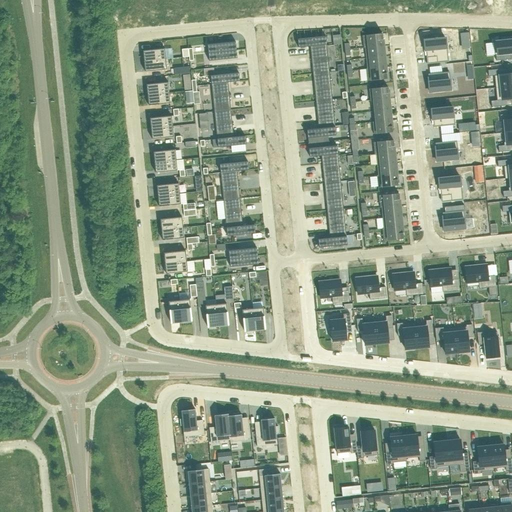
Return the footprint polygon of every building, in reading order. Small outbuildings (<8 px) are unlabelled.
[(382,34),(362,36),(364,49),(365,49),(365,48),(384,46),(382,34)] [(326,37),(297,39),(298,48),(310,47),(326,45),(326,37)] [(434,39),(424,40),(425,51),(426,51),(427,58),(436,57),(437,63),(448,62),(447,48),(446,48),(445,38),(437,39),(437,38),(434,38),(434,39)] [(493,43),(485,44),(486,56),(495,55),(505,54),(511,53),(511,40),(511,41),(511,38),(502,39),(503,41),(493,42),(493,43)] [(236,42),(207,45),(208,53),(236,50),(236,42)] [(326,45),(310,47),(313,74),(329,72),(326,45)] [(384,46),(365,48),(365,49),(366,59),(385,57),(384,46)] [(165,49),(143,51),(144,62),(166,60),(165,49)] [(236,50),(208,53),(209,62),(237,59),(236,50)] [(385,57),(366,59),(367,69),(386,68),(385,57)] [(166,60),(144,62),(145,72),(167,70),(166,60)] [(189,66),(173,68),(174,74),(189,73),(189,66)] [(367,69),(366,69),(367,82),(387,80),(386,68),(367,69)] [(329,72),(313,74),(316,102),(332,100),(329,72)] [(239,73),(211,76),(211,85),(228,83),(240,82),(239,73)] [(429,82),(428,82),(429,93),(451,91),(450,81),(449,73),(428,75),(429,82)] [(511,74),(494,76),(496,88),(511,86),(511,74)] [(168,83),(146,85),(147,95),(169,93),(168,83)] [(228,83),(211,85),(214,112),(231,110),(228,83)] [(511,86),(496,88),(497,101),(511,99),(511,86)] [(388,87),(369,89),(370,102),(371,102),(371,101),(389,99),(388,87)] [(169,93),(147,95),(148,106),(170,104),(169,93)] [(389,99),(371,101),(371,102),(372,112),(390,110),(389,99)] [(332,100),(316,102),(318,129),(335,128),(332,100)] [(452,107),(431,109),(432,120),(433,120),(434,127),(455,125),(454,117),(453,117),(452,107)] [(231,110),(214,112),(217,139),(234,138),(231,110)] [(390,110),(372,112),(374,122),(374,123),(391,121),(390,110)] [(172,116),(150,119),(151,129),(173,127),(172,116)] [(511,119),(510,120),(501,121),(503,133),(511,132),(511,119)] [(374,122),(372,122),(374,135),(393,133),(391,121),(374,123),(374,122)] [(173,127),(151,129),(152,140),(174,137),(173,127)] [(318,129),(307,130),(308,139),(316,138),(333,136),(336,136),(335,128),(318,129)] [(511,132),(503,133),(504,146),(511,144),(511,132)] [(234,138),(217,139),(218,148),(246,145),(245,136),(234,138)] [(393,141),(373,143),(374,155),(376,155),(395,153),(393,141)] [(436,151),(437,162),(458,160),(457,150),(456,142),(454,142),(436,144),(436,151)] [(317,148),(309,149),(310,157),(321,156),(338,154),(337,146),(317,148)] [(175,150),(153,152),(154,163),(176,161),(175,150)] [(395,153),(376,155),(377,165),(396,163),(395,153)] [(338,154),(321,156),(324,183),(341,182),(338,154)] [(511,159),(497,161),(498,167),(504,167),(504,166),(511,165),(511,159)] [(176,161),(154,163),(155,173),(177,171),(176,161)] [(248,162),(220,164),(221,173),(237,171),(249,170),(248,162)] [(396,163),(377,165),(378,176),(397,174),(396,163)] [(237,171),(221,173),(223,200),(240,199),(237,171)] [(378,176),(377,176),(378,188),(398,186),(397,174),(378,176)] [(459,176),(438,178),(439,189),(440,189),(441,196),(450,195),(451,201),(462,200),(461,186),(460,186),(459,176)] [(341,182),(324,183),(327,211),(344,209),(341,182)] [(179,184),(157,186),(158,196),(180,194),(179,184)] [(180,194),(158,196),(159,207),(181,205),(180,194)] [(399,194),(379,196),(380,208),(381,208),(400,206),(399,194)] [(240,199),(223,200),(226,228),(243,226),(240,199)] [(400,206),(381,208),(382,219),(401,217),(400,206)] [(344,209),(327,211),(330,238),(330,239),(346,237),(344,209)] [(444,221),(443,221),(444,231),(465,229),(464,220),(464,211),(456,212),(443,213),(444,221)] [(182,217),(160,220),(161,230),(183,228),(182,217)] [(401,217),(382,219),(383,229),(402,227),(401,217)] [(243,226),(226,228),(227,236),(255,233),(254,225),(243,226)] [(383,229),(382,229),(383,241),(404,239),(402,227),(383,229)] [(183,228),(161,230),(162,241),(184,238),(183,228)] [(330,238),(318,239),(319,248),(347,245),(352,245),(351,236),(346,237),(330,239),(330,238)] [(257,248),(228,251),(229,259),(258,256),(257,248)] [(186,251),(164,253),(165,264),(187,262),(186,251)] [(258,256),(229,259),(230,267),(259,264),(258,256)] [(187,262),(165,264),(166,274),(188,272),(187,262)] [(487,265),(465,267),(467,283),(478,282),(479,289),(488,288),(496,287),(495,276),(488,277),(487,265)] [(450,269),(429,271),(430,287),(431,294),(443,292),(459,291),(458,280),(451,280),(450,269)] [(414,273),(393,275),(394,291),(406,290),(406,296),(423,294),(422,283),(415,284),(414,273)] [(377,276),(356,279),(358,295),(369,293),(370,300),(386,298),(385,287),(378,288),(377,276)] [(340,280),(319,282),(320,298),(332,297),(333,304),(349,302),(348,291),(341,292),(340,280)] [(232,286),(223,287),(224,295),(225,304),(226,304),(233,303),(232,286)] [(497,295),(496,287),(488,288),(489,295),(497,295)] [(204,288),(196,289),(197,297),(205,296),(204,288)] [(190,300),(179,301),(181,323),(192,321),(191,314),(190,300)] [(179,301),(169,302),(170,317),(171,324),(181,323),(179,301)] [(225,304),(216,305),(218,327),(229,326),(228,318),(226,304),(225,304)] [(216,305),(205,306),(207,321),(208,328),(218,327),(216,305)] [(263,308),(253,309),(255,331),(265,330),(265,323),(263,308)] [(253,309),(242,310),(244,325),(244,332),(255,331),(253,309)] [(330,322),(328,322),(329,328),(331,328),(332,341),(346,340),(345,327),(351,326),(350,314),(343,314),(343,317),(330,319),(330,322)] [(386,320),(374,321),(376,344),(388,342),(387,329),(393,328),(391,316),(385,316),(386,320)] [(362,319),(356,319),(357,332),(363,331),(365,345),(376,344),(374,321),(363,322),(362,319)] [(415,323),(414,323),(417,348),(429,347),(427,333),(433,333),(432,320),(426,321),(426,325),(415,326),(415,323)] [(402,323),(396,324),(398,336),(404,336),(405,349),(417,348),(414,323),(403,325),(402,323)] [(466,327),(454,328),(457,353),(469,352),(467,338),(473,337),(472,325),(466,325),(466,327)] [(443,328),(435,329),(436,341),(444,340),(445,354),(457,353),(454,328),(443,329),(443,328)] [(484,332),(477,333),(478,345),(484,345),(485,359),(500,357),(498,346),(500,346),(500,340),(498,340),(497,332),(484,334),(484,332)] [(182,419),(180,419),(180,426),(183,426),(184,437),(204,435),(203,420),(196,421),(195,409),(181,411),(182,419)] [(229,416),(228,416),(231,440),(230,440),(230,442),(251,440),(249,426),(243,426),(242,415),(239,415),(239,413),(232,413),(233,416),(229,416)] [(215,427),(209,428),(211,442),(230,440),(231,440),(228,416),(229,416),(228,414),(214,415),(215,427)] [(262,432),(255,432),(257,447),(277,445),(276,434),(279,433),(278,426),(275,427),(275,418),(263,420),(260,420),(262,432)] [(335,429),(334,429),(337,454),(350,452),(351,454),(357,453),(356,446),(356,440),(349,441),(348,427),(342,428),(342,426),(335,427),(335,429)] [(356,446),(357,453),(357,459),(363,458),(363,457),(377,455),(375,430),(374,430),(374,429),(366,429),(367,431),(361,432),(362,446),(356,446)] [(391,451),(386,452),(387,465),(394,464),(393,462),(406,461),(406,459),(403,434),(397,435),(397,437),(390,438),(391,451)] [(409,434),(403,434),(406,459),(419,457),(419,461),(425,461),(424,448),(418,449),(417,435),(409,436),(409,434)] [(286,438),(278,438),(280,456),(288,455),(286,438)] [(435,456),(429,457),(430,469),(436,469),(436,467),(449,466),(447,439),(441,440),(441,442),(433,443),(435,456)] [(453,439),(447,439),(449,466),(459,465),(460,472),(469,471),(467,453),(462,454),(460,440),(453,440),(453,439)] [(478,461),(473,462),(474,474),(480,474),(480,472),(493,471),(493,468),(490,444),(484,445),(484,447),(477,447),(478,461)] [(496,444),(490,444),(493,468),(505,467),(506,471),(511,470),(511,467),(511,458),(505,458),(504,445),(496,445),(496,444)] [(208,469),(187,471),(189,484),(210,482),(208,469)] [(272,469),(259,470),(259,476),(261,488),(282,486),(280,474),(272,475),(272,469)] [(210,482),(189,484),(190,496),(211,494),(210,482)] [(282,486),(261,488),(262,500),(283,498),(282,486)] [(211,494),(190,496),(191,508),(212,505),(211,494)] [(283,498),(262,500),(262,511),(265,511),(284,510),(283,498)] [(352,499),(344,500),(345,510),(353,509),(353,505),(352,499)] [(511,511),(511,502),(500,504),(500,505),(501,505),(501,511),(511,511)]
